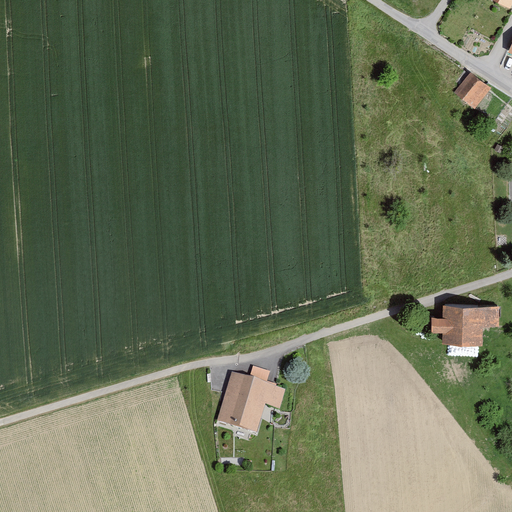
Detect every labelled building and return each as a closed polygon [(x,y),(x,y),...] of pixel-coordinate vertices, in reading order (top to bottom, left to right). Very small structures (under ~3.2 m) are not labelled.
[(494,84),(473,68),(458,89),(462,93),(472,100),(479,105),(494,84)] [(472,100),(462,93),(457,99),(467,106),(472,100)] [(503,301),(450,300),(450,312),(439,312),(438,325),(448,325),(448,338),(490,338),(491,321),(502,321),(503,301)] [(256,363),(253,374),(270,379),(274,369),(256,363)] [(253,374),(236,369),(221,417),(262,430),(271,402),(284,406),(290,386),(270,379),(253,374)]
